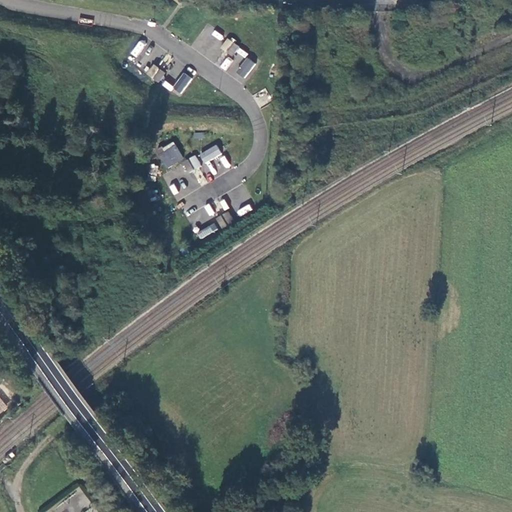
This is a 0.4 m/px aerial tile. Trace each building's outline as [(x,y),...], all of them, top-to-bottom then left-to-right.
[(229,38),(222,48),(233,56),(240,47),(229,38)] [(138,41),(131,54),(137,58),(144,44),(138,41)] [(245,79),(255,63),(246,57),(236,73),(245,79)] [(166,74),(156,65),(148,74),(159,83),(166,74)] [(172,88),(181,94),(192,78),(183,72),(172,88)] [(167,169),(184,158),(173,140),(155,151),(167,169)] [(204,164),(222,154),(216,144),(198,154),(204,164)] [(184,163),(190,173),(202,166),(196,156),(184,163)] [(240,216),(253,210),(250,204),(237,210),(240,216)] [(229,211),(216,218),(223,229),(236,221),(229,211)] [(200,238),(218,231),(215,224),(197,231),(200,238)] [(80,487),(44,511),(82,511),(93,505),(80,487)]
